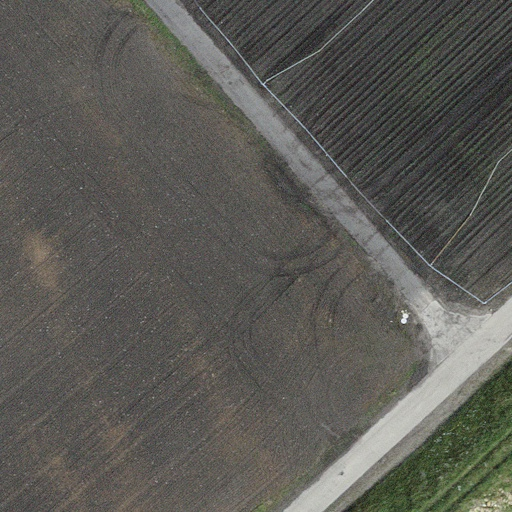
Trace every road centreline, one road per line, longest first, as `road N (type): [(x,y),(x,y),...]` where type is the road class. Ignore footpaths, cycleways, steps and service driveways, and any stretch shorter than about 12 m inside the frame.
road 1 (track): [(511,320),(469,359),(152,0)]
road 2 (track): [(469,359),(305,511)]
